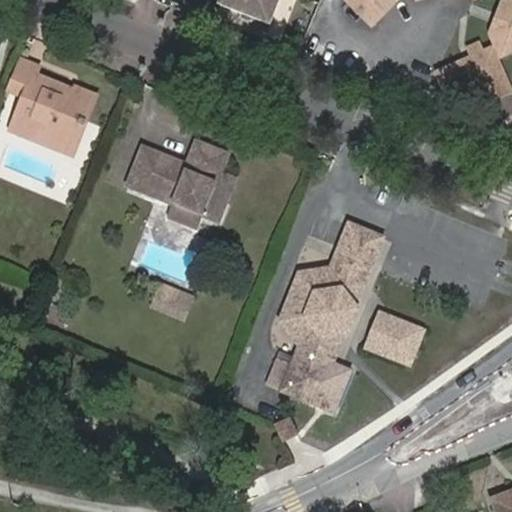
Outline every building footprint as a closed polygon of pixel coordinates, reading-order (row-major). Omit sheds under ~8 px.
[(221,0),(219,6),(270,26),(280,0),(221,0)] [(348,0),(372,22),(394,0),(348,0)] [(511,0),(504,4),(492,35),(501,57),(511,51),(511,0)] [(490,49),(436,74),(446,97),(472,85),(482,106),(511,93),(490,49)] [(25,95),(15,121),(73,146),(93,98),(76,90),(74,93),(73,96),(61,92),(62,89),(34,77),(38,68),(23,62),(11,90),(25,95)] [(73,146),(15,121),(12,129),(69,154),(73,146)] [(177,163),(144,149),(130,187),(220,222),(236,181),(221,175),(228,156),(198,144),(189,168),(187,172),(175,167),(177,163)] [(189,168),(177,163),(175,167),(187,172),(189,168)] [(384,236),(348,221),(333,265),(301,272),(282,320),(301,345),(293,365),(284,390),(317,402),(334,361),(329,353),(336,335),(349,333),(360,306),(352,299),(360,277),(368,276),(384,236)] [(171,306),(177,292),(157,285),(152,298),(171,306)] [(185,311),(190,297),(177,292),(171,306),(185,311)] [(379,319),(369,343),(375,350),(411,365),(424,332),(388,318),(379,319)] [(293,365),(280,360),(270,384),(284,390),(293,365)] [(279,426),(284,440),(300,434),(294,420),(279,426)] [(511,511),(511,492),(492,500),(496,511),(511,511)]
